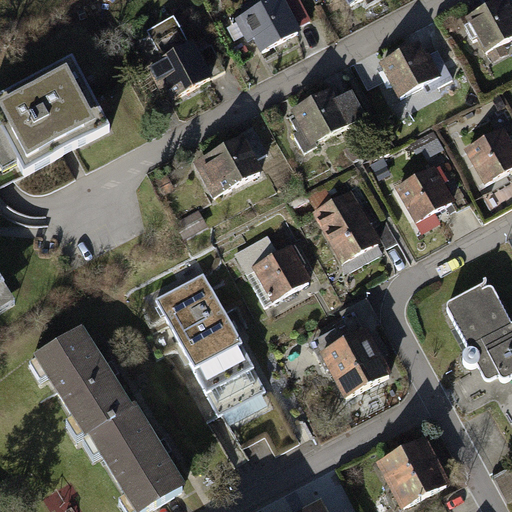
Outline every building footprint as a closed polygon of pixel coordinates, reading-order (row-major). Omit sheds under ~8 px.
[(343,0),(352,18),(387,0),(343,0)] [(289,1),(252,19),(259,31),(271,56),(308,38),(289,1)] [(511,6),(475,25),(481,37),(494,62),(511,52),(511,6)] [(432,47),(388,69),(395,83),(407,106),(451,83),(432,47)] [(200,49),(162,67),(168,79),(181,104),(218,86),(200,49)] [(73,65),(0,101),(0,135),(19,173),(68,147),(106,129),(73,65)] [(353,90),(309,112),(315,122),(328,148),(372,126),(353,90)] [(511,135),(475,155),(494,191),(511,181),(511,135)] [(242,150),(208,167),(227,203),(279,175),(260,139),(242,150)] [(451,170),(408,192),(426,228),(470,206),(456,180),(451,170)] [(357,268),(395,248),(385,232),(364,191),(326,211),(357,268)] [(284,302),(323,283),(316,271),(303,245),(265,264),(284,302)] [(0,268),(0,299),(14,290),(0,268)] [(204,276),(158,301),(220,418),(267,393),(204,276)] [(511,333),(489,290),(449,312),(491,389),(511,377),(511,333)] [(92,329),(38,366),(136,511),(157,511),(197,485),(171,446),(118,367),(92,329)] [(376,329),(324,355),(345,395),(396,369),(388,353),(376,329)] [(439,445),(387,470),(407,511),(413,511),(461,489),(450,468),(439,445)]
